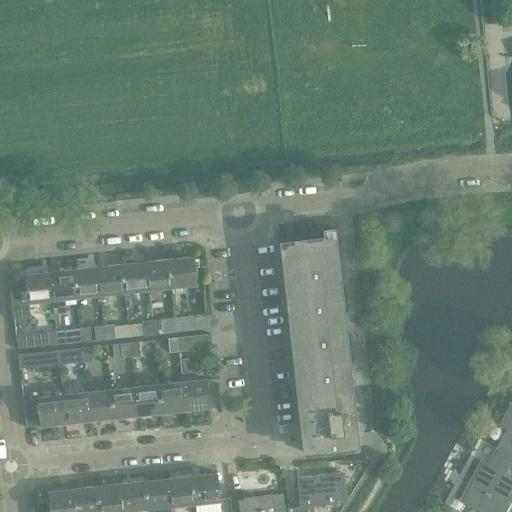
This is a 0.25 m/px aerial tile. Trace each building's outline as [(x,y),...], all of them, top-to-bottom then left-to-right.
[(355,399),(337,238),(336,229),(326,230),(327,239),(281,244),(304,452),(355,447),(350,399),(355,399)] [(169,259),(172,287),(197,285),(194,257),(169,259)] [(145,262),(148,290),(172,287),(169,259),(145,262)] [(121,265),(124,293),(148,290),(145,262),(121,265)] [(97,267),(100,295),(124,293),(121,265),(97,267)] [(100,295),(97,267),(74,270),(77,298),(100,295)] [(49,272),(52,300),(53,300),(55,314),(66,313),(65,299),(77,298),(74,270),(49,272)] [(52,300),(49,273),(25,275),(25,280),(10,281),(14,321),(30,319),(28,304),(52,301),(52,300)] [(176,318),(177,332),(211,328),(209,314),(176,318)] [(151,320),(153,334),(162,333),(161,319),(151,320)] [(127,325),(129,337),(144,335),(153,334),(151,320),(142,321),(143,323),(127,325)] [(103,325),(105,339),(129,337),(127,325),(113,326),(113,324),(103,325)] [(94,326),(96,340),(105,339),(103,325),(94,326)] [(80,332),(81,342),(92,341),(91,327),(80,328),(80,332)] [(56,331),(57,344),(81,342),(80,332),(66,334),(65,330),(56,331)] [(57,344),(56,331),(32,333),(33,347),(57,344)] [(177,338),(179,351),(213,348),(211,334),(177,338)] [(179,351),(177,338),(168,339),(170,352),(179,351)] [(129,343),(131,357),(141,356),(139,342),(129,343)] [(131,357),(129,343),(120,344),(122,358),(131,357)] [(82,348),(84,362),(93,361),(91,347),(82,348)] [(74,363),(84,362),(82,348),(73,349),(74,363)] [(34,353),(36,367),(60,364),(58,351),(34,353)] [(182,382),(185,411),(210,408),(207,380),(182,382)] [(158,385),(161,413),(185,411),(182,382),(158,385)] [(134,387),(137,416),(161,413),(158,385),(134,387)] [(110,390),(114,418),(137,416),(134,387),(110,390)] [(87,392),(89,421),(114,418),(110,390),(87,392)] [(63,395),(66,423),(89,421),(87,392),(63,395)] [(66,423),(63,395),(38,398),(26,400),(28,427),(41,425),(41,426),(66,423)] [(511,407),(503,424),(509,429),(499,447),(508,451),(511,453),(511,407)] [(508,451),(499,447),(489,465),(482,461),(462,499),(484,511),(503,511),(511,496),(511,477),(505,474),(510,465),(503,461),(508,451)] [(344,483),(342,472),(298,477),(301,505),(288,507),(289,511),(314,511),(314,506),(336,504),(334,485),(344,483)] [(193,476),(196,504),(221,501),(218,473),(193,476)] [(196,504),(193,476),(169,478),(172,507),(196,504)] [(145,481),(148,509),(150,509),(150,511),(171,511),(170,507),(172,507),(169,478),(145,481)] [(121,483),(124,511),(148,509),(145,481),(121,483)] [(97,486),(99,511),(121,511),(124,511),(121,483),(97,486)] [(99,511),(97,486),(73,489),(75,511),(99,511)] [(49,491),(51,511),(75,511),(73,489),(49,491)] [(285,511),(284,494),(239,499),(240,511),(285,511)]
